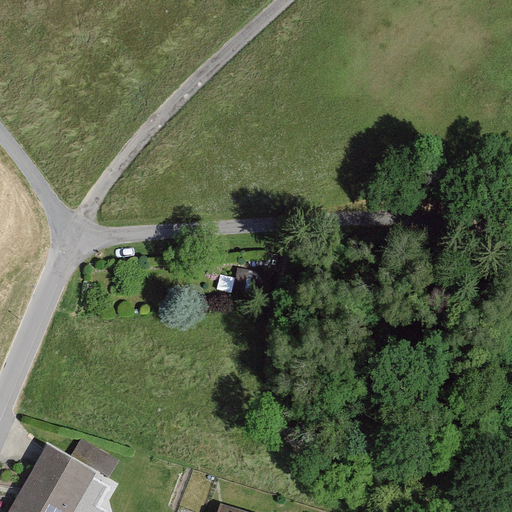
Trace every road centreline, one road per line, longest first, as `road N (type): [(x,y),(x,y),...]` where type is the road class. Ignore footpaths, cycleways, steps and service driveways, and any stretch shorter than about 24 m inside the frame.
road 1 (residential): [(511,228),(482,216),(355,205),(120,223),(83,218),(0,433)]
road 2 (track): [(83,218),(128,153),(286,0)]
